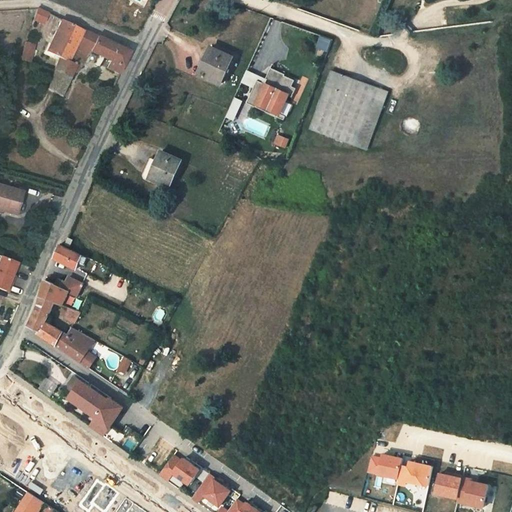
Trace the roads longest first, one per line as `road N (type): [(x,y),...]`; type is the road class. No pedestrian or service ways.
road 1 (residential): [(18,327),(274,504)]
road 2 (unclassified): [(18,327),(143,54)]
road 3 (track): [(184,511),(0,380)]
road 4 (residential): [(0,6),(50,8),(143,54)]
